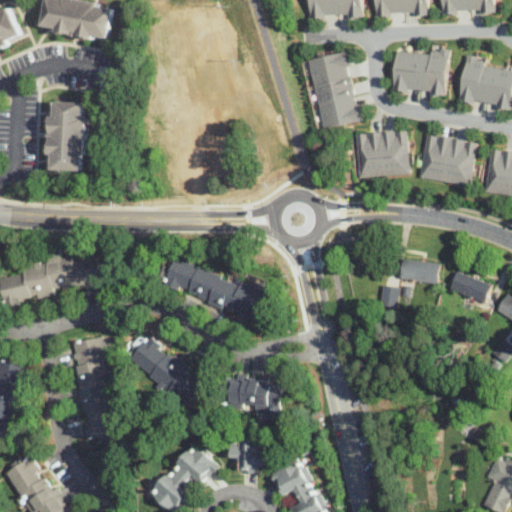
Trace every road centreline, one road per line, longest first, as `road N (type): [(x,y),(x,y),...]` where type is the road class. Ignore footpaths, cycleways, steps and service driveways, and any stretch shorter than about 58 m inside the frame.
road 1 (residential): [(327,346),(239,354),(161,313),(135,309),(0,333)]
road 2 (tertiary): [(363,511),(303,241)]
road 3 (tertiary): [(0,213),(275,222)]
road 4 (residential): [(308,33),(491,30),(511,38)]
road 5 (residential): [(373,32),(378,101),(511,125)]
road 6 (residential): [(43,330),(61,446),(104,511)]
road 7 (residential): [(322,218),(410,217),(511,244)]
road 8 (tertiary): [(322,218),(317,204),(296,195),(275,214),(282,235),(296,242),(317,233),(322,218)]
